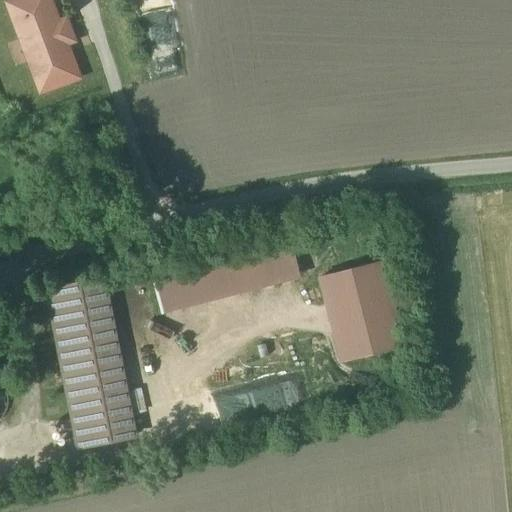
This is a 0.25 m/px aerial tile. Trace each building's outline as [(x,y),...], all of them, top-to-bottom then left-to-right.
[(43,0),(19,0),(0,7),(0,10),(34,101),(75,86),(63,52),(71,50),(61,21),(52,24),(43,0)] [(181,42),(178,7),(152,9),(154,44),(181,42)] [(277,221),(139,254),(154,315),(291,282),(277,221)] [(392,260),(328,275),(349,362),(413,347),(392,260)] [(101,286),(39,298),(68,454),(131,442),(101,286)] [(243,419),(311,410),(307,378),(239,387),(243,419)]
